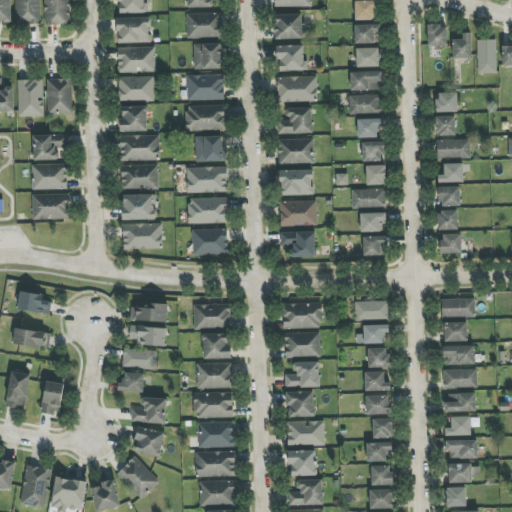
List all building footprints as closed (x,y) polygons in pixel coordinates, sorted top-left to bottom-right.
[(0,0),(0,22),(12,22),(10,0),(0,0)] [(40,0),(15,0),(16,25),(41,24),(40,0)] [(44,0),(45,25),(70,25),(69,0),(44,0)] [(117,0),(118,13),(146,13),(145,0),(117,0)] [(187,0),(187,8),(212,7),(212,0),(187,0)] [(355,20),(375,20),(375,1),(355,1),(355,20)] [(187,39),(221,37),(220,13),(186,14),(187,39)] [(302,39),(302,14),(275,15),(276,40),(302,39)] [(151,17),(117,18),(118,44),(151,43),(151,17)] [(355,25),(355,44),(379,44),(378,25),(355,25)] [(428,46),(447,46),(447,25),(428,25),(428,46)] [(471,33),(463,33),(463,39),(453,39),(453,59),(471,58),(471,33)] [(478,74),(497,73),(496,40),(477,40),(478,74)] [(221,69),(220,44),(194,45),(195,70),(221,69)] [(304,61),(303,45),(277,46),(278,72),(307,71),(307,61),(304,61)] [(502,66),(511,65),(511,46),(502,46),(502,66)] [(156,72),(155,47),(117,48),(118,73),(156,72)] [(357,67),(380,67),(380,48),(356,48),(357,67)] [(381,72),(351,72),(351,91),(382,90),(381,72)] [(187,76),(187,101),(224,100),(224,75),(187,76)] [(317,101),(317,76),(277,78),(278,103),(317,101)] [(119,101),(154,100),(154,77),(118,77),(119,101)] [(0,112),(14,112),(13,87),(2,87),(2,79),(0,78),(0,112)] [(47,79),(48,114),(72,114),(72,79),(47,79)] [(44,116),(43,80),(18,80),(19,117),(44,116)] [(437,112),(457,112),(457,93),(436,93),(437,112)] [(349,96),(350,114),(381,113),(381,95),(349,96)] [(121,132),(147,131),(147,106),(120,107),(121,132)] [(225,130),(225,106),(186,107),(187,131),(225,130)] [(278,134),(312,133),(312,108),(287,109),(287,121),(278,121),(278,134)] [(455,136),(455,116),(435,117),(436,136),(455,136)] [(383,137),(382,119),(358,120),(358,138),(383,137)] [(34,161),(58,160),(58,148),(68,147),(67,134),(33,136),(34,161)] [(159,135),(120,136),(120,161),(160,161),(159,135)] [(226,147),(222,147),(222,136),(195,137),(196,162),(226,161),(226,147)] [(313,139),(278,140),(279,164),(314,163),(313,139)] [(437,141),(437,159),(470,158),(470,140),(437,141)] [(363,162),(384,161),(384,142),(362,143),(363,162)] [(463,163),(444,164),(444,175),(438,175),(438,183),(464,182),(463,163)] [(32,165),(32,190),(68,189),(67,164),(32,165)] [(121,190),(158,189),(158,165),(121,166),(121,190)] [(386,185),(386,166),(366,166),(366,185),(386,185)] [(187,168),(187,193),(227,192),(227,167),(187,168)] [(314,195),(313,170),(280,171),(280,196),(314,195)] [(460,206),(460,187),(439,188),(440,207),(460,206)] [(352,190),(352,208),(385,208),(385,189),(352,190)] [(33,220),(69,219),(69,194),(32,195),(33,220)] [(123,220),(156,219),(156,194),(122,195),(123,220)] [(227,198),(188,199),(189,224),(227,223),(227,198)] [(280,226),(317,226),(316,201),(280,202),(280,226)] [(438,211),(438,230),(458,230),(458,211),(438,211)] [(384,213),(360,214),(361,232),(384,232),(384,213)] [(162,224),(123,224),(123,250),(162,249),(162,224)] [(192,230),(193,255),(228,255),(228,229),(192,230)] [(291,257),(316,256),(315,232),(280,233),(281,246),(291,246),(291,257)] [(441,254),(461,253),(461,234),(441,234),(441,254)] [(385,236),(363,237),(364,256),(385,256),(385,236)] [(49,315),(52,302),(43,301),(44,295),(21,291),(17,309),(49,315)] [(442,318),(475,317),(475,298),(442,299),(442,318)] [(355,302),(355,320),(389,319),(388,301),(355,302)] [(283,329),(322,328),(321,303),(283,304),(283,329)] [(167,322),(168,305),(131,304),(130,321),(167,322)] [(230,304),(194,305),(194,329),(231,328),(230,304)] [(467,341),(467,323),(444,323),(445,342),(467,341)] [(363,325),(363,334),(356,334),(357,344),(388,343),(387,325),(363,325)] [(137,340),(137,345),(165,346),(165,328),(130,326),(130,339),(137,340)] [(13,344),(48,350),(51,334),(16,328),(13,344)] [(285,334),(285,358),(321,357),(320,333),(285,334)] [(203,359),(231,359),(230,334),(203,334),(203,359)] [(474,346),(443,347),(443,357),(447,357),(447,365),(474,364),(474,346)] [(389,367),(389,348),(368,349),(369,368),(389,367)] [(156,369),(157,350),(123,349),(123,368),(156,369)] [(285,388),(320,387),(319,362),(295,362),(295,375),(285,375),(285,388)] [(197,364),(197,389),(232,388),(232,363),(197,364)] [(443,370),(444,388),(477,388),(477,369),(443,370)] [(6,407),(24,410),(30,375),(12,372),(6,407)] [(365,373),(365,391),(391,390),(391,382),(384,383),(384,372),(365,373)] [(121,391),(143,392),(144,374),(121,373),(121,391)] [(63,384),(46,381),(41,413),(58,416),(63,384)] [(233,418),(232,392),(194,393),(195,418),(233,418)] [(288,418),(315,417),(314,392),(287,392),(288,418)] [(475,393),(445,394),(446,412),(476,412),(475,393)] [(366,415),(390,414),(390,395),(366,396),(366,415)] [(132,408),(131,422),(166,423),(166,399),(142,398),(142,409),(132,408)] [(445,436),(471,436),(471,427),(479,426),(478,417),(449,418),(450,428),(445,428),(445,436)] [(392,419),(373,419),(373,438),(392,438),(392,419)] [(324,421),(287,422),(288,446),(324,445),(324,421)] [(233,422),(198,423),(198,448),(234,447),(233,422)] [(164,432),(138,428),(134,453),(160,457),(164,432)] [(477,440),(447,441),(448,459),(477,459),(477,440)] [(392,442),(367,443),(367,462),(386,461),(386,453),(392,453),(392,442)] [(235,477),(235,451),(195,452),(196,477),(235,477)] [(316,451),(288,451),(288,466),(291,466),(292,476),(317,476),(316,451)] [(160,481),(134,457),(117,475),(143,499),(160,481)] [(0,488),(11,490),(16,462),(2,460),(1,463),(0,463),(0,488)] [(449,483),(472,483),(471,477),(480,476),(480,464),(448,465),(449,483)] [(46,508),(51,469),(26,465),(21,505),(46,508)] [(392,485),(392,466),(371,466),(372,486),(392,485)] [(82,511),(87,482),(56,477),(51,510),(60,511),(66,511),(67,508),(82,511)] [(119,509),(116,480),(100,482),(101,487),(92,488),(95,511),(119,509)] [(322,480),(297,481),(297,491),(288,492),(288,506),(323,505),(322,480)] [(235,481),(199,482),(200,506),(235,505),(235,481)] [(447,507),(466,507),(466,488),(446,488),(447,507)] [(370,509),(392,509),(392,490),(369,490),(370,509)]
